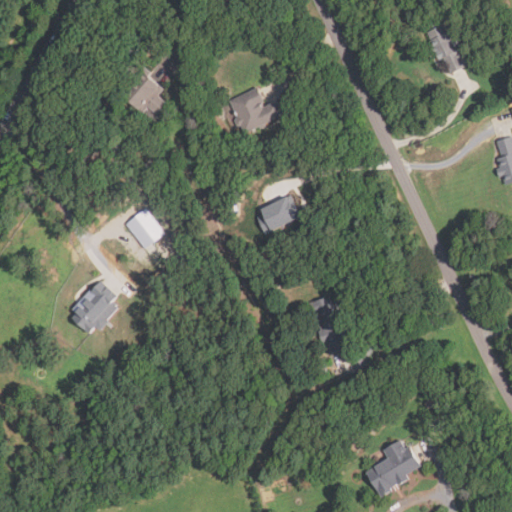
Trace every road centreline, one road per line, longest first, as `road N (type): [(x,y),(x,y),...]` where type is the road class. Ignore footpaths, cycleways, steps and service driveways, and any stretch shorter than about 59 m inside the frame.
road 1 (residential): [(511,381),(393,161),(318,0)]
road 2 (tertiary): [(0,138),(81,0)]
